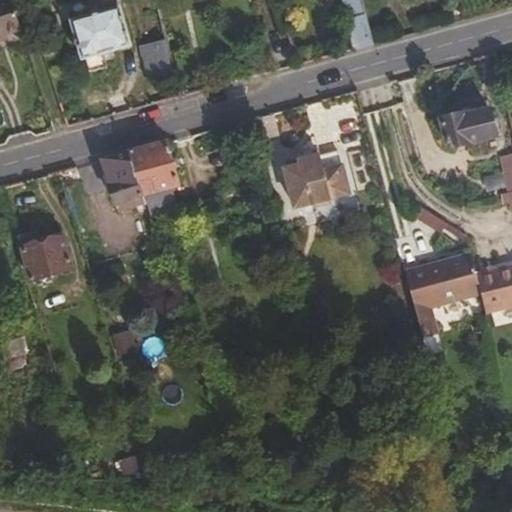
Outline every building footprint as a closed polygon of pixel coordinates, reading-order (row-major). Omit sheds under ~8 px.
[(0,0),(0,31),(1,31),(17,26),(11,11),(7,0),(0,0)] [(126,41),(116,2),(65,16),(75,55),(81,54),(84,66),(102,61),(99,49),(126,41)] [(368,41),(360,13),(343,18),(350,46),(368,41)] [(165,40),(139,46),(147,77),(173,70),(165,40)] [(458,108),(438,114),(447,144),(491,132),(484,106),(459,113),(458,108)] [(175,183),(163,138),(125,148),(138,193),(141,192),(175,183)] [(345,193),(333,147),(296,157),(297,163),(281,167),(291,207),(345,193)] [(125,148),(100,155),(108,183),(105,184),(111,201),(127,196),(129,204),(144,200),(141,192),(138,193),(125,148)] [(511,152),(499,156),(508,190),(511,208),(511,152)] [(65,270),(58,238),(37,243),(35,231),(17,235),(27,278),(65,270)] [(467,255),(454,259),(456,264),(469,261),(467,255)] [(454,259),(400,272),(410,313),(427,309),(477,296),(472,274),(469,261),(456,264),(454,259)] [(511,264),(472,274),(477,296),(482,315),(511,306),(511,264)] [(412,319),(417,338),(433,334),(427,309),(410,313),(412,319)] [(16,322),(0,326),(0,351),(4,351),(7,362),(20,359),(17,347),(22,346),(16,322)]
